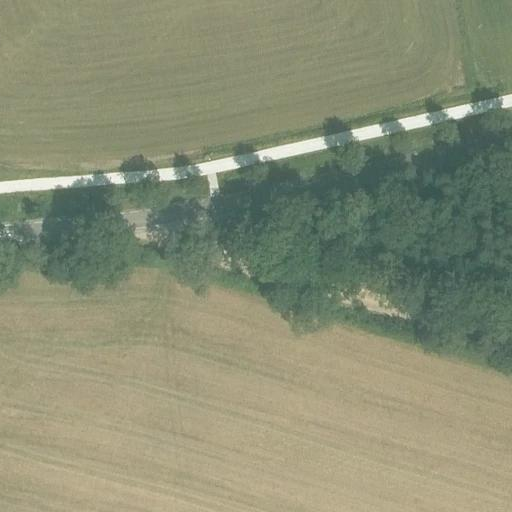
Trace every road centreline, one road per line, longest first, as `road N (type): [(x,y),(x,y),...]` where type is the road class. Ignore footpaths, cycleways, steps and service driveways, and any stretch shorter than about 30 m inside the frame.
road 1 (secondary): [(0,234),(130,222),(511,140)]
road 2 (track): [(511,353),(156,249),(130,222)]
